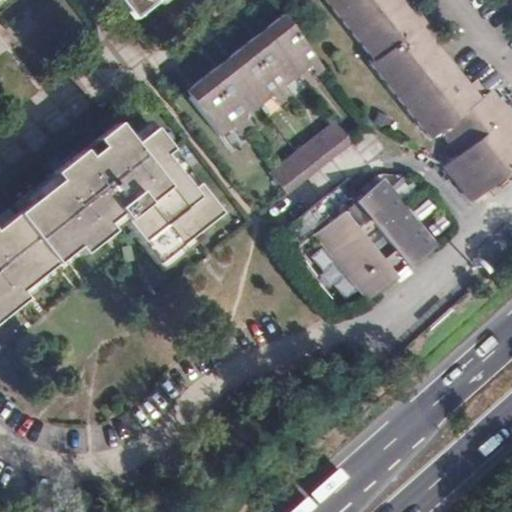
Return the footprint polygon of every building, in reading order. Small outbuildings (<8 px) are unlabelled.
[(0,0),(0,8),(10,0),(0,0)] [(117,0),(134,20),(159,0),(117,0)] [(478,101),(468,88),(421,29),(425,25),(405,0),(325,0),(377,64),(373,68),(430,139),(438,134),(456,156),(443,168),(472,203),(511,171),(511,118),(490,92),(487,95),(478,101)] [(323,69),(280,16),(272,22),(275,28),(257,43),(253,38),(233,53),(237,59),(220,73),(216,68),(193,85),(197,90),(189,99),(219,136),(232,127),(239,136),(254,124),(247,115),(272,94),(278,89),(286,99),(293,93),(285,83),(308,65),(316,75),(323,69)] [(275,28),(272,22),(253,38),(257,43),(275,28)] [(237,59),(233,53),(216,68),(220,73),(237,59)] [(477,81),(468,88),(478,101),(487,95),(477,81)] [(184,93),(189,99),(197,90),(193,85),(184,93)] [(280,104),(286,99),(278,89),(272,94),(280,104)] [(352,141),(334,120),(269,172),(287,193),(352,141)] [(0,318),(24,299),(19,292),(75,248),(81,256),(117,226),(118,227),(124,223),(155,263),(175,248),(220,214),(152,128),(132,145),(114,124),(93,140),(51,175),(56,182),(0,226),(0,318)] [(338,212),(324,196),(280,231),(294,248),(312,234),(366,300),(392,279),(390,276),(402,266),(405,269),(433,247),(380,180),(338,212)]
